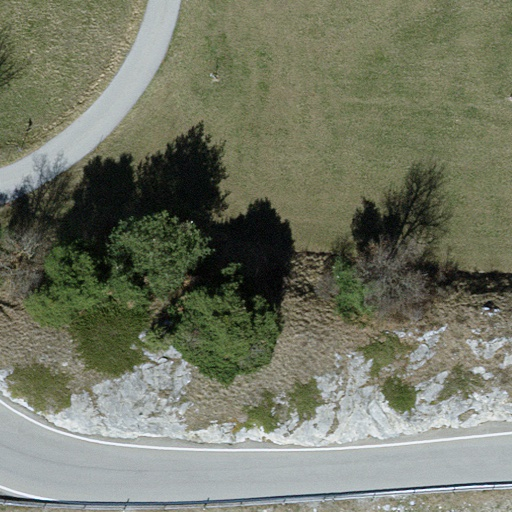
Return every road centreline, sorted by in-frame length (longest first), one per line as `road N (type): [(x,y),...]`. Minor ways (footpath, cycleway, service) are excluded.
road 1 (tertiary): [(511,458),(324,473),(127,475),(52,465),(0,444)]
road 2 (unclassified): [(164,0),(141,63),(108,110),(61,152),(0,184)]
